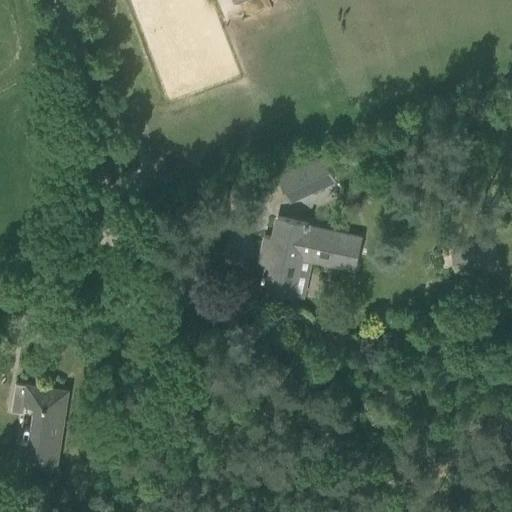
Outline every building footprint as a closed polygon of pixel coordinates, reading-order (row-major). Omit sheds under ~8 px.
[(494,105),(476,107),(478,119),(495,117),(494,105)] [(336,180),(324,154),(277,175),(289,201),(336,180)] [(262,288),(282,292),(292,295),(301,257),(354,269),(361,238),(307,226),(308,223),(278,217),(273,237),(264,235),(261,251),(262,251),(270,252),(265,274),(263,274),(262,277),(265,277),(262,288)] [(495,244),(450,246),(451,270),(496,268),(495,244)] [(7,409),(20,411),(21,403),(36,406),(31,442),(19,440),(16,461),(55,467),(67,390),(11,381),(7,409)]
